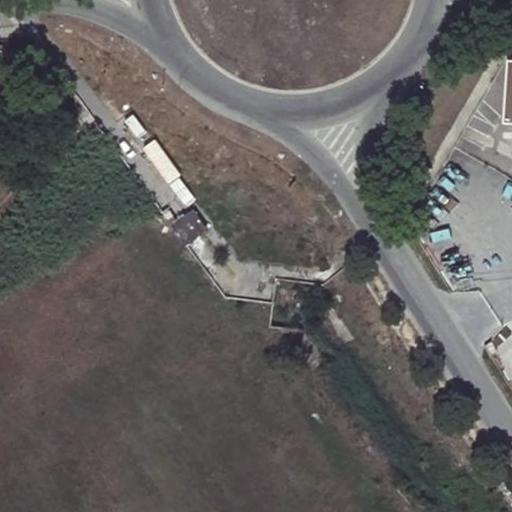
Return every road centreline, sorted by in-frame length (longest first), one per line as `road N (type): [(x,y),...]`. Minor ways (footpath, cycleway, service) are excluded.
road 1 (unclassified): [(382,231),(511,440)]
road 2 (unclassified): [(240,98),(312,148),(382,231)]
road 3 (unclassified): [(382,231),(373,137),(408,50)]
road 4 (tertiary): [(240,98),(286,108),(333,103),(375,83),(408,50)]
